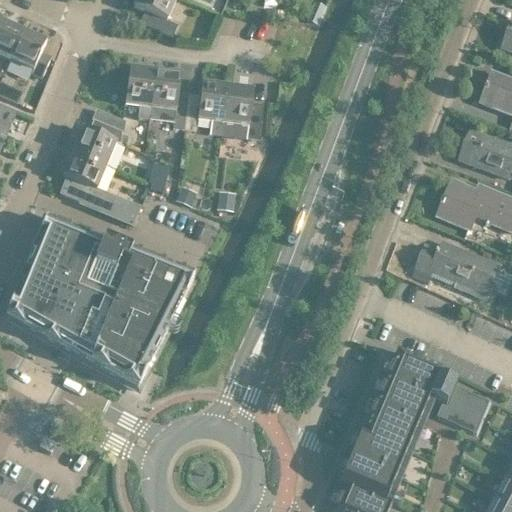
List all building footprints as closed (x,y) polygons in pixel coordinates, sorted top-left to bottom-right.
[(166,22),(174,0),(135,0),(132,8),(143,13),(138,23),(172,38),(177,26),(166,22)] [(318,28),(325,10),(313,5),(306,23),(318,28)] [(277,13),(264,11),(263,18),(276,20),(277,13)] [(0,57),(9,62),(22,34),(0,23),(0,57)] [(511,25),(503,50),(511,53),(511,25)] [(45,44),(22,34),(9,62),(32,72),(30,75),(41,80),(50,60),(40,55),(45,44)] [(139,109),(137,120),(147,121),(153,73),(128,70),(124,107),(139,109)] [(147,121),(173,124),(172,131),(183,133),(188,96),(177,95),(179,76),(153,73),(147,121)] [(487,86),(485,91),(487,92),(482,106),(499,112),(511,117),(511,131),(511,133),(511,83),(493,76),(489,87),(487,86)] [(0,98),(16,106),(22,94),(0,83),(0,98)] [(199,97),(188,96),(183,133),(194,134),(196,122),(221,125),(226,89),(200,86),(199,97)] [(252,92),(226,89),(221,125),(247,128),(245,141),(257,143),(262,107),(250,105),(252,92)] [(0,137),(4,139),(10,127),(16,114),(0,106),(0,137)] [(91,121),(121,134),(123,123),(95,111),(91,121)] [(72,155),(106,169),(116,145),(120,146),(121,134),(91,121),(86,132),(82,130),(72,155)] [(511,149),(471,133),(460,162),(508,181),(511,175),(511,149)] [(130,228),(138,210),(127,205),(96,193),(106,169),(72,155),(62,179),(65,180),(58,196),(78,204),(78,205),(130,228)] [(152,167),(149,186),(151,186),(149,193),(162,196),(168,170),(152,167)] [(475,220),(490,225),(511,234),(511,200),(501,197),(480,188),(475,198),(450,188),(437,219),(470,232),(475,220)] [(180,191),(175,203),(188,208),(193,196),(180,191)] [(234,199),(217,197),(215,212),(231,215),(234,199)] [(136,394),(148,370),(192,281),(138,259),(140,254),(92,236),(91,239),(45,221),(4,319),(62,351),(103,374),(102,375),(103,376),(104,375),(135,392),(135,393),(136,394)] [(416,273),(413,279),(428,285),(430,280),(432,275),(456,285),(454,290),(487,304),(489,299),(491,294),(499,276),(501,271),(494,268),(443,246),(439,256),(425,250),(416,273)] [(440,406),(434,419),(476,437),(490,403),(436,381),(440,372),(396,353),(338,488),(341,490),(332,511),(387,511),(390,507),(384,504),(428,400),(440,406)] [(503,482),(503,483),(511,487),(511,470),(506,483),(503,482)] [(511,511),(511,487),(503,483),(493,502),(511,511)] [(511,511),(493,502),(487,511),(511,511)]
